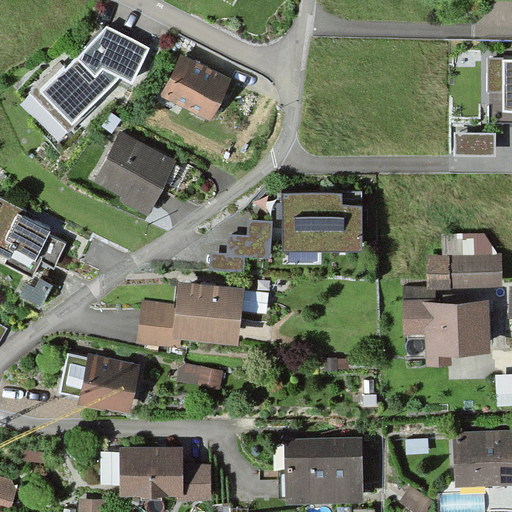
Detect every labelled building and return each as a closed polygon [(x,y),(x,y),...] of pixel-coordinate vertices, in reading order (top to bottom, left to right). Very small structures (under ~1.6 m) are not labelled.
[(147,48),(107,28),(45,91),(73,120),(120,73),(132,79),(147,48)] [(511,105),(511,52),(500,52),(500,105),(511,105)] [(224,76),(180,55),(163,90),(207,111),(224,76)] [(180,161),(124,130),(100,178),(154,210),(180,161)] [(372,184),(284,185),(285,249),(373,248),(372,184)] [(57,228),(0,194),(0,255),(30,273),(57,228)] [(227,231),(227,252),(243,253),(269,253),(270,219),(247,218),(247,232),(227,231)] [(434,284),(405,285),(407,337),(430,336),(432,363),(459,362),(458,347),(500,345),(498,298),(481,298),(480,284),(511,283),(509,254),(497,255),(496,233),(448,235),(449,256),(433,256),(434,284)] [(243,268),(243,253),(227,252),(208,251),(208,267),(243,268)] [(184,303),(141,299),(137,342),(184,347),(185,331),(247,338),(253,286),(187,278),(184,303)] [(144,364),(93,352),(83,397),(134,409),(144,364)] [(177,379),(196,382),(199,365),(180,362),(177,379)] [(199,365),(196,382),(218,386),(222,368),(200,364),(199,365)] [(511,371),(495,372),(496,403),(511,402),(511,371)] [(511,427),(450,430),(452,484),(511,482),(511,427)] [(405,436),(406,452),(428,452),(428,435),(405,436)] [(371,436),(290,439),(292,497),(373,494),(371,436)] [(196,442),(126,442),(127,489),(184,489),(184,495),(216,495),(215,461),(196,461),(196,442)] [(410,484),(399,499),(417,511),(423,511),(432,500),(410,484)] [(109,511),(109,496),(85,496),(84,511),(109,511)]
